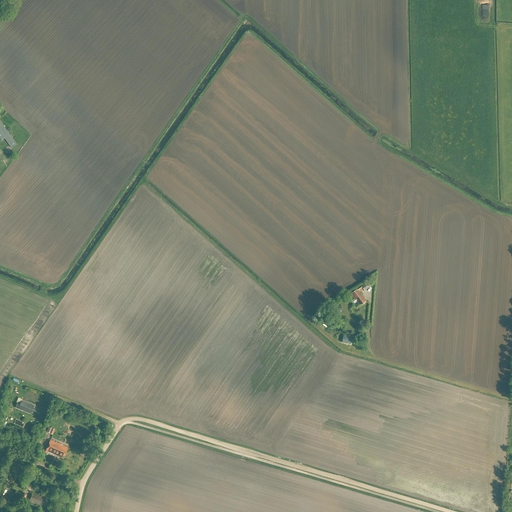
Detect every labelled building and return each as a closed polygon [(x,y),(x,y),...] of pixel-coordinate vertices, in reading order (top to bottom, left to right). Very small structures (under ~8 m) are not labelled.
[(11,148),(16,144),(0,121),(0,141),(4,138),(11,148)] [(367,282),(361,286),(362,288),(364,291),(370,287),(367,282)] [(357,290),(350,295),(354,300),(352,301),(352,302),(352,303),(353,304),(354,304),(356,302),(357,302),(359,306),(360,305),(361,306),(366,302),(358,291),(357,290)] [(15,408),(30,414),(31,412),(33,413),(35,408),(33,408),(34,406),(22,401),(20,404),(17,403),(15,408)] [(64,455),(67,448),(62,445),(62,444),(50,439),(45,451),(57,457),(58,456),(61,457),(62,454),(64,455)] [(42,505),(45,498),(32,492),(28,502),(40,507),(42,504),(42,505)]
